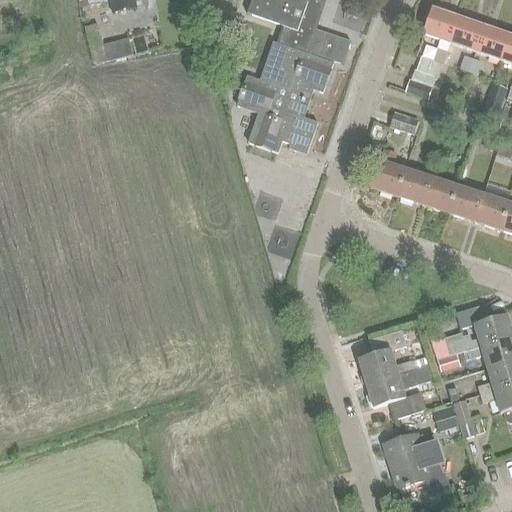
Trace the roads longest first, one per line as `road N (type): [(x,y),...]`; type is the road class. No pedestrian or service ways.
road 1 (residential): [(324,222),(310,264),(311,307),(376,511)]
road 2 (residential): [(324,222),(396,0)]
road 3 (residential): [(511,285),(324,222)]
